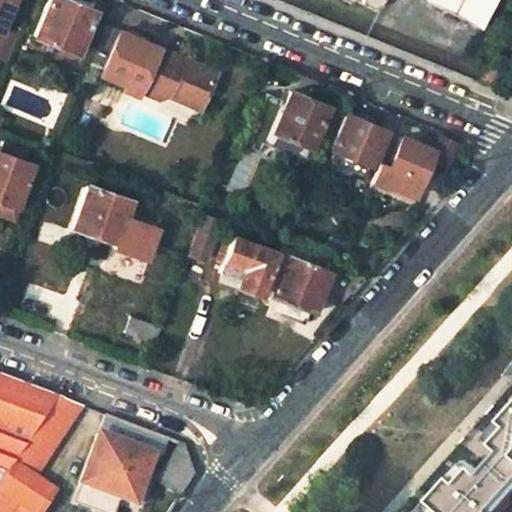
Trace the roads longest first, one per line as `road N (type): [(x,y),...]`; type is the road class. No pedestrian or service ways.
road 1 (residential): [(259,447),(511,164)]
road 2 (residential): [(511,131),(191,0)]
road 3 (residential): [(0,344),(232,429),(259,447)]
road 4 (trunk): [(142,511),(0,474)]
